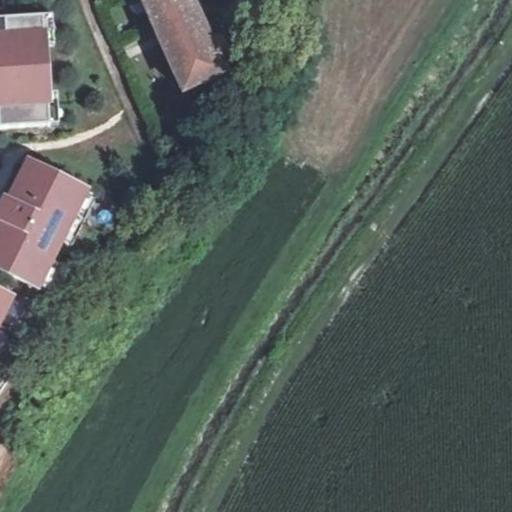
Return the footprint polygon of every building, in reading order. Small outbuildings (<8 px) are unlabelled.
[(139,0),(179,91),(219,72),(184,0),(139,0)] [(0,128),(48,126),(46,96),(43,49),(41,18),(3,21),(4,35),(0,35),(0,128)] [(43,49),(52,48),(50,18),(41,18),(43,49)] [(48,126),(57,125),(55,95),(46,96),(48,126)] [(2,198),(0,202),(0,270),(35,287),(48,260),(59,240),(83,192),(25,163),(6,200),(2,198)] [(94,197),(83,192),(59,240),(69,246),(94,197)] [(48,260),(35,287),(46,293),(59,266),(48,260)] [(0,292),(0,317),(10,297),(0,292)]
